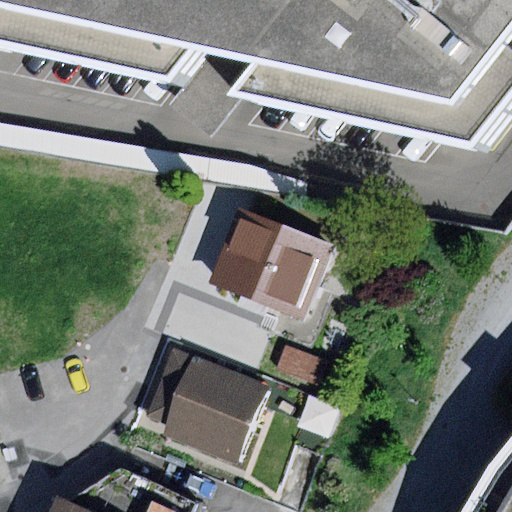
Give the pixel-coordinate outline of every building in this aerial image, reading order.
[(511,0),(0,0),(0,50),(506,157),(511,149),(511,0)] [(0,122),(0,148),(306,197),(309,184),(249,166),(0,122)] [(241,211),(212,284),(304,320),(332,247),(241,211)] [(272,386),(173,347),(144,420),(164,428),(161,436),(240,468),(272,386)] [(286,348),(277,369),(318,385),(327,364),(286,348)] [(511,511),(511,460),(488,494),(485,500),(506,511),(511,511)] [(125,469),(67,501),(90,511),(201,511),(205,505),(125,469)] [(90,511),(67,501),(55,497),(48,511),(90,511)] [(506,511),(485,500),(477,511),(506,511)]
